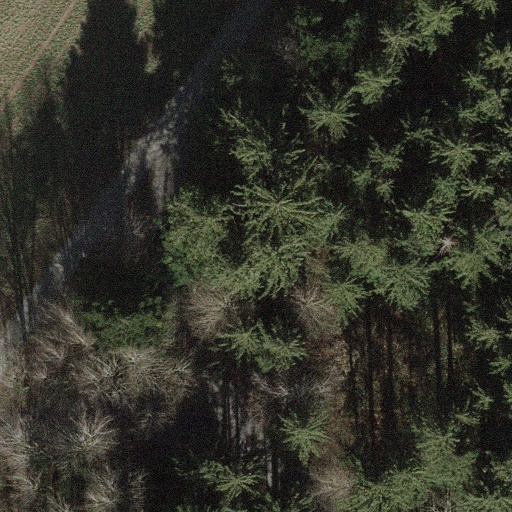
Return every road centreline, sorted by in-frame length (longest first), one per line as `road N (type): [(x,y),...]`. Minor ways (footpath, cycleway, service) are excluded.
road 1 (track): [(0,363),(262,0)]
road 2 (track): [(138,178),(219,423),(326,511)]
road 3 (track): [(219,423),(64,415),(0,439)]
